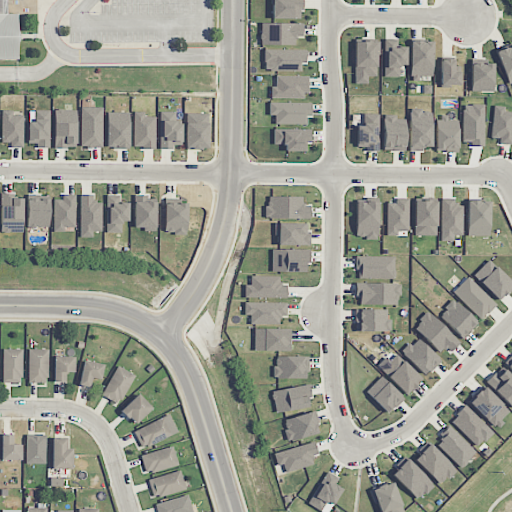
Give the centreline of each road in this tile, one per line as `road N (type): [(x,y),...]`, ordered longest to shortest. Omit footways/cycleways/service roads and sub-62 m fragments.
road 1 (residential): [(0,170),(500,177)]
road 2 (residential): [(352,449),(333,387),(329,0)]
road 3 (residential): [(0,304),(97,308),(161,337),(194,386),(231,511)]
road 4 (residential): [(161,337),(197,289),(223,229),(233,0)]
road 5 (residential): [(511,321),(406,430),(352,449)]
road 6 (residential): [(0,409),(58,409),(98,426),(130,511)]
road 7 (residential): [(329,16),(470,18)]
